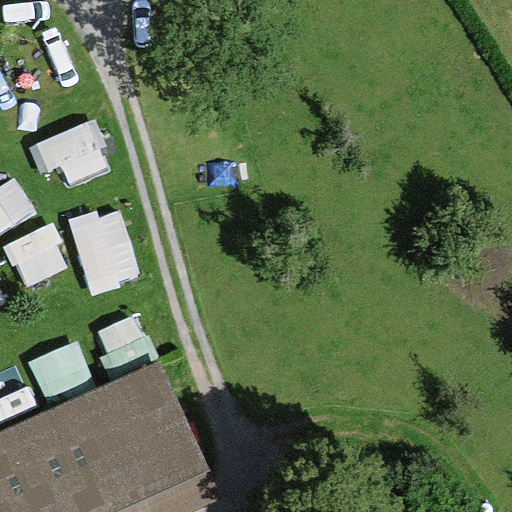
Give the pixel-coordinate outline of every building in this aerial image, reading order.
[(0,80),(7,118),(51,109),(42,61),(0,69),(0,80)] [(52,172),(107,155),(95,114),(39,131),(52,172)] [(92,285),(143,271),(123,198),(72,212),(92,285)] [(0,302),(14,293),(0,271),(0,302)] [(0,511),(192,511),(216,502),(160,374),(0,444),(0,511)]
